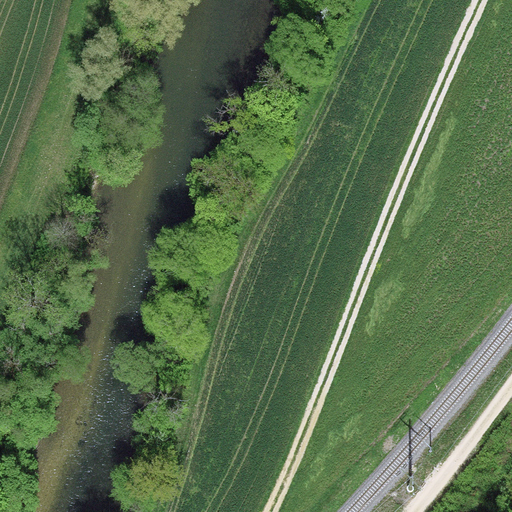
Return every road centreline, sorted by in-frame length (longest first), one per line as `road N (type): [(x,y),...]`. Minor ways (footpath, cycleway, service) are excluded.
road 1 (track): [(479,0),(269,511)]
road 2 (track): [(511,381),(409,511)]
